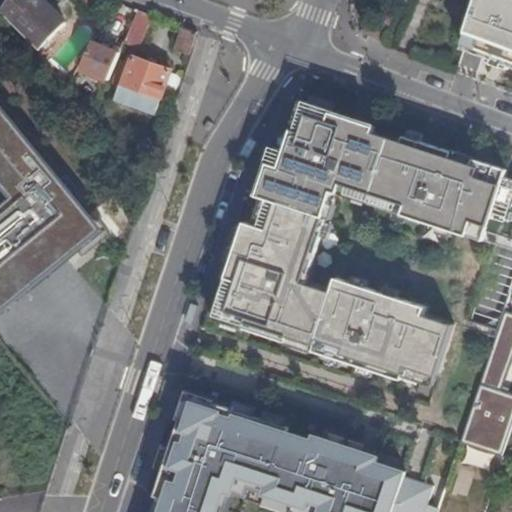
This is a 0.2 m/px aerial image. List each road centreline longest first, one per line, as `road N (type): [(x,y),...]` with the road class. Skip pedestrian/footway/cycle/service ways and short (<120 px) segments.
road 1 (tertiary): [(299,47),(264,73),(213,164),(101,511)]
road 2 (secondary): [(511,124),(299,47)]
road 3 (secondary): [(299,47),(169,0)]
